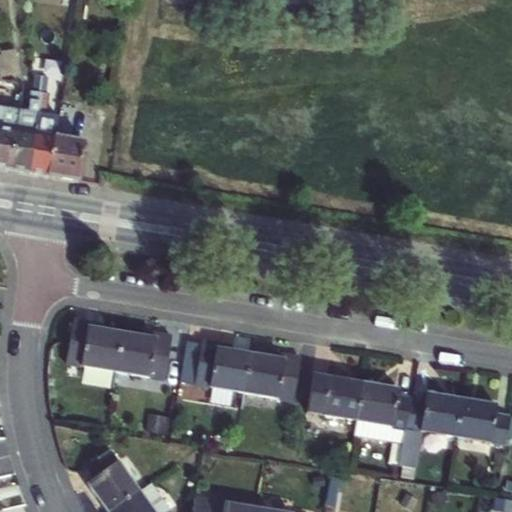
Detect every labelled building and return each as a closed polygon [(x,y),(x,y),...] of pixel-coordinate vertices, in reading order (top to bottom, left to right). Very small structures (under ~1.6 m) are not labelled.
[(20,112),(11,172),(30,175),(41,94),(32,93),(31,93),(28,113),(20,112)] [(47,117),(50,95),(41,94),(30,175),(49,178),(55,138),(58,123),(46,121),(47,117)] [(0,170),(11,172),(20,112),(0,108),(0,170)] [(55,138),(49,178),(80,183),(86,143),(55,138)] [(115,374),(121,335),(96,331),(97,327),(73,323),(66,366),(115,374)] [(147,339),(121,335),(115,374),(165,383),(172,339),(148,335),(147,339)] [(195,381),(201,346),(186,343),(180,378),(195,381)] [(244,395),(250,356),(225,352),(225,348),(201,344),(201,346),(195,381),(194,387),(244,395)] [(277,401),(284,357),(276,356),(275,360),(250,356),(244,395),(277,401)] [(300,360),(284,357),(277,401),(293,403),(300,360)] [(356,423),(362,386),(313,378),(306,415),(356,423)] [(356,423),(392,429),(396,400),(398,391),(362,386),(356,423)] [(424,405),(420,434),(422,434),(455,439),(461,402),(426,396),(424,405)] [(396,400),(392,429),(405,431),(410,402),(396,400)] [(405,431),(420,434),(424,405),(410,402),(405,431)] [(455,439),(490,445),(495,416),(496,408),(461,402),(455,439)] [(169,418),(149,414),(145,433),(166,436),(169,418)] [(495,416),(490,445),(504,448),(506,436),(509,418),(495,416)] [(403,446),(405,431),(392,429),(356,423),(354,438),(403,446)] [(420,434),(405,431),(403,446),(399,468),(417,471),(422,434),(420,434)] [(94,481),(86,487),(105,511),(112,511),(139,493),(108,451),(85,469),(94,481)] [(325,486),(323,476),(312,478),(314,488),(325,486)] [(326,504),(334,505),(337,486),(340,487),(341,479),(330,477),(326,504)] [(151,485),(140,494),(152,511),(162,511),(168,508),(151,485)] [(435,509),(446,506),(444,501),(447,500),(445,491),(431,495),(435,509)] [(152,511),(140,494),(139,493),(112,511),(152,511)] [(416,501),(405,494),(399,505),(410,511),(416,501)] [(499,511),(511,511),(511,500),(495,498),(493,511),(499,511)] [(220,511),(222,505),(194,501),(192,511),(220,511)]
